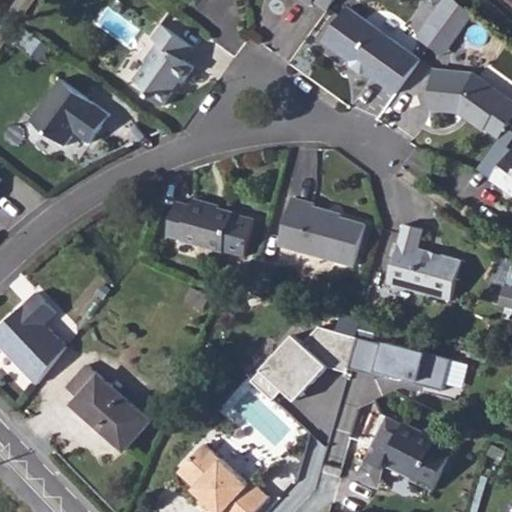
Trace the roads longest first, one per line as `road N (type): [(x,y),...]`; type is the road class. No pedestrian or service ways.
road 1 (residential): [(0,271),(107,187),(200,144)]
road 2 (residential): [(303,120),(246,71),(200,144)]
